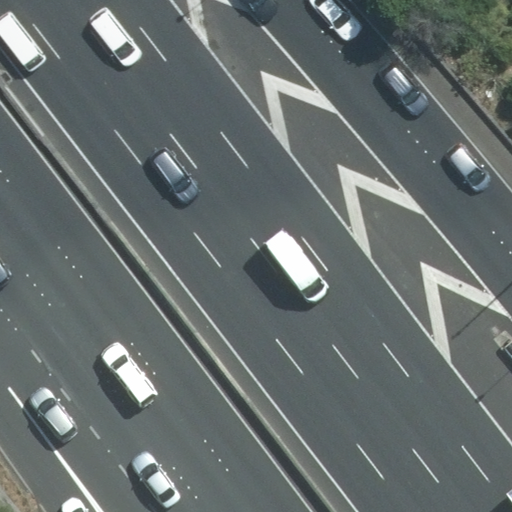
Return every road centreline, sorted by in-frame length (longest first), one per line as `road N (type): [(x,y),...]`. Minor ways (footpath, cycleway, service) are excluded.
road 1 (motorway): [(16,0),(410,511)]
road 2 (motorway): [(262,511),(0,168)]
road 3 (motorway): [(293,0),(511,247)]
road 4 (motorway): [(72,511),(0,410)]
